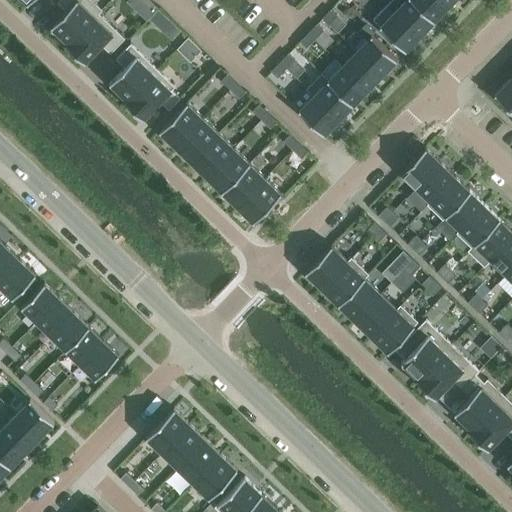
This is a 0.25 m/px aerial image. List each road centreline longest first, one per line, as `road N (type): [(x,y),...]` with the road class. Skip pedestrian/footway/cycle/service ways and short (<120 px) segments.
road 1 (residential): [(0,8),(265,263)]
road 2 (residential): [(265,263),(511,505)]
road 3 (tertiary): [(0,148),(194,343)]
road 4 (tertiary): [(194,343),(375,511)]
road 5 (residential): [(265,263),(431,90)]
road 6 (residential): [(28,511),(194,343)]
